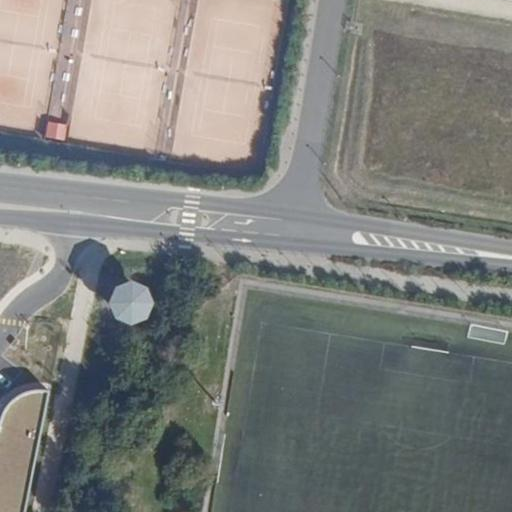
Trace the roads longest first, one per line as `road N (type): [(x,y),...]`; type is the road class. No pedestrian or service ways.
road 1 (unclassified): [(299,213),(0,187)]
road 2 (unclassified): [(0,216),(295,245)]
road 3 (unclassified): [(295,245),(511,264)]
road 4 (unclassified): [(511,252),(299,213)]
road 5 (unclassified): [(299,213),(331,0)]
